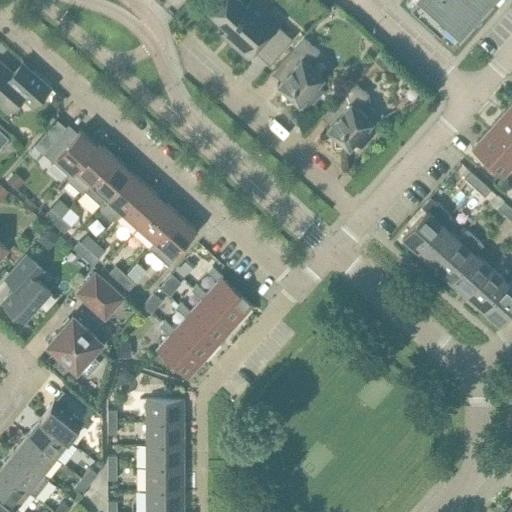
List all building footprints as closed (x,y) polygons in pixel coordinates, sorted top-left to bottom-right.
[(276,24),(278,22),(253,0),(250,0),(246,5),(239,0),(216,0),(207,11),(208,12),(209,11),(236,34),(230,41),(247,57),(253,50),(269,64),(292,38),(276,24)] [(445,25),(456,35),(458,37),(474,21),(472,19),(479,11),(481,13),(492,0),(412,0),(409,4),(439,31),(445,25)] [(321,77),(322,78),(323,77),(307,63),(319,49),(303,35),(271,71),(281,80),(278,83),(277,82),(276,83),(284,90),(285,100),(295,100),(299,103),(300,102),(299,102),(304,96),(311,102),(323,89),(316,83),(321,77)] [(383,52),(375,60),(384,69),(392,61),(383,52)] [(0,60),(0,103),(8,110),(20,96),(32,106),(39,97),(49,86),(42,81),(28,67),(19,77),(12,71),(11,71),(0,60)] [(370,121),(371,122),(372,121),(356,107),(368,93),(352,79),(320,115),(330,124),(327,127),(326,126),(326,127),(334,134),(334,144),(344,144),(348,147),(349,146),(348,145),(353,140),(360,146),(372,133),(365,127),(370,121)] [(55,92),(51,96),(51,103),(55,107),(63,99),(55,92)] [(511,116),(505,110),(489,129),(511,148),(511,116)] [(57,119),(35,145),(42,152),(68,175),(96,144),(95,143),(79,128),(77,131),(75,133),(74,134),(65,126),(57,119)] [(511,148),(489,129),(471,148),(503,176),(511,165),(511,148)] [(68,175),(67,176),(68,181),(77,190),(84,190),(84,189),(90,182),(114,155),(97,140),(95,143),(96,144),(68,175)] [(90,182),(84,189),(99,203),(130,169),(114,155),(90,182)] [(130,169),(99,203),(99,208),(110,218),(116,218),(123,211),(147,184),(146,184),(130,170),(130,169)] [(465,177),(475,186),(480,179),(471,171),(465,177)] [(7,179),(6,181),(16,189),(17,188),(22,183),(12,174),(7,179)] [(502,178),(497,185),(505,192),(511,186),(502,178)] [(485,195),(490,188),(480,179),(475,186),(485,195)] [(0,183),(0,199),(8,190),(0,183)] [(147,184),(123,211),(138,225),(162,198),(147,184)] [(401,235),(418,249),(442,223),(450,213),(430,196),(430,195),(421,205),(421,206),(424,209),(401,235)] [(59,197),(51,206),(61,215),(69,206),(59,197)] [(162,198),(138,225),(154,239),(174,219),(179,213),(162,198)] [(497,206),(507,215),(511,208),(511,206),(503,199),(497,206)] [(45,213),(54,222),(61,215),(51,206),(45,213)] [(174,219),(154,239),(171,254),(195,228),(179,213),(174,219)] [(54,222),(65,231),(71,224),(61,215),(54,222)] [(442,223),(418,249),(433,263),(457,236),(442,223)] [(48,224),(36,238),(48,249),(60,235),(48,224)] [(457,236),(433,263),(450,279),(475,252),(483,243),(466,227),(457,236)] [(72,246),(82,255),(89,248),(78,239),(72,246)] [(82,255),(93,264),(99,257),(89,248),(82,255)] [(13,287),(1,301),(23,320),(38,303),(45,309),(55,298),(48,292),(50,291),(35,277),(43,268),(37,262),(26,252),(8,272),(3,278),(13,287)] [(475,252),(450,279),(466,293),(490,266),(475,252)] [(186,257),(179,265),(187,272),(194,264),(186,257)] [(108,270),(119,280),(125,273),(115,264),(108,270)] [(206,292),(237,320),(252,304),(222,277),(223,276),(211,265),(207,271),(217,280),(206,292)] [(490,266),(466,293),(482,307),(506,280),(490,266)] [(130,267),(125,273),(134,281),(139,275),(130,267)] [(94,273),(78,291),(104,314),(121,296),(94,273)] [(119,280),(128,288),(134,281),(125,273),(119,280)] [(163,280),(158,285),(168,295),(174,288),(167,282),(164,279),(163,280)] [(511,285),(506,280),(482,307),(499,322),(511,307),(511,285)] [(190,310),(222,338),(237,320),(206,292),(196,283),(191,289),(201,298),(190,310)] [(174,328),(204,357),(222,338),(190,310),(179,301),(175,307),(185,316),(174,328)] [(48,342),(76,367),(86,375),(100,360),(89,352),(100,340),(72,315),(48,342)] [(169,334),(156,349),(187,377),(204,357),(174,328),(163,319),(159,324),(169,334)] [(130,341),(115,342),(116,357),(131,356),(130,341)] [(124,368),(115,376),(126,387),(134,379),(124,368)] [(53,398),(39,416),(67,438),(81,421),(77,417),(85,407),(61,388),(60,389),(62,391),(55,400),(53,398)] [(145,397),(145,421),(183,421),(183,397),(182,397),(145,397)] [(107,409),(107,420),(116,421),(116,409),(107,409)] [(26,433),(54,455),(67,438),(39,416),(26,433)] [(107,420),(107,433),(116,433),(116,421),(107,420)] [(183,421),(145,421),(145,444),(183,443),(183,421)] [(12,449),(41,472),(54,455),(26,433),(12,449)] [(145,444),(145,467),(183,467),(183,443),(145,444)] [(0,464),(0,467),(27,489),(35,495),(48,478),(41,472),(12,449),(0,464)] [(107,454),(107,466),(116,466),(116,454),(107,454)] [(116,478),(116,466),(107,466),(107,478),(116,478)] [(0,467),(0,493),(14,505),(27,489),(0,467)] [(89,467),(81,477),(86,481),(88,483),(96,473),(89,467)] [(183,467),(145,467),(146,489),(183,489),(183,468),(183,467)] [(73,487),(80,493),(88,483),(86,481),(81,477),(73,487)] [(183,489),(146,489),(146,495),(146,511),(183,511),(183,497),(183,494),(183,489)] [(0,511),(8,511),(14,506),(14,505),(0,493),(0,511)] [(61,500),(54,510),(55,511),(64,511),(69,507),(61,500)] [(107,500),(107,511),(116,511),(116,500),(107,500)]
